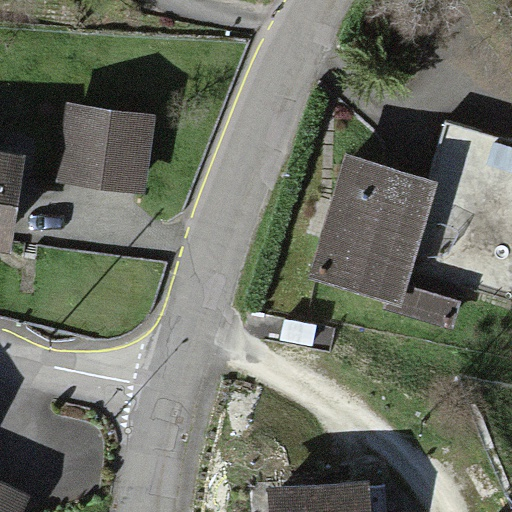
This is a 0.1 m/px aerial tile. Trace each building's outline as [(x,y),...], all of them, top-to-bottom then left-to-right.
[(72,93),(61,166),(144,178),(155,105),(72,93)] [(24,143),(0,140),(0,232),(14,234),(24,143)] [(350,143),(320,250),(373,265),(366,290),(447,313),(452,294),(416,284),(448,171),(350,143)] [(371,511),(369,477),(278,482),(279,511),(371,511)] [(0,511),(12,511),(24,491),(0,479),(0,511)]
